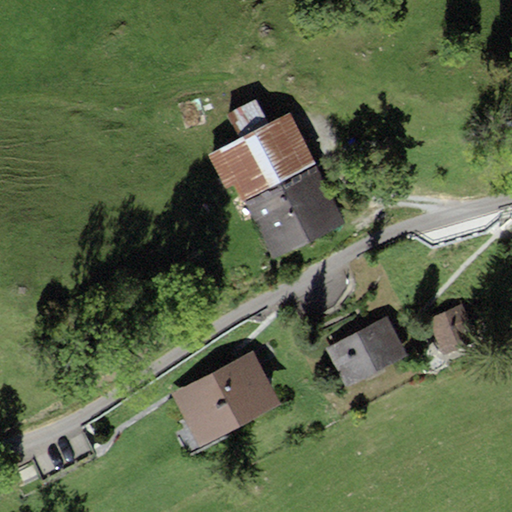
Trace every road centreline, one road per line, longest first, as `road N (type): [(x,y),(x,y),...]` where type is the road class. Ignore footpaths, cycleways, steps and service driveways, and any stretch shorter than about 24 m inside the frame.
road 1 (unclassified): [(511,197),(361,245),(76,418),(0,446)]
road 2 (track): [(342,176),(384,199),(465,210)]
